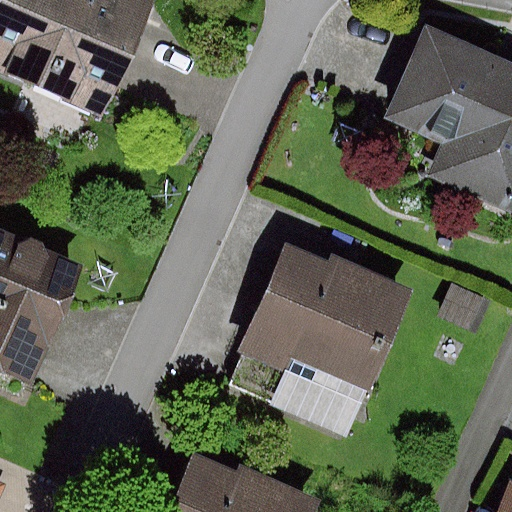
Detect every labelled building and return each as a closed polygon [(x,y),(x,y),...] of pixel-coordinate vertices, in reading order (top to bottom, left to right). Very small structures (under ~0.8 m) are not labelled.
[(165,0),(10,0),(0,23),(0,63),(116,113),(165,0)] [(511,54),(442,22),(399,113),(450,137),(437,164),(511,198),(511,54)] [(93,261),(0,222),(0,371),(41,388),(93,261)] [(426,289),(293,234),(245,348),(379,403),(426,289)] [(506,299),(465,278),(450,307),(491,328),(506,299)] [(319,511),(326,497),(212,448),(183,511),(319,511)] [(0,511),(2,511),(17,476),(0,469),(0,511)]
